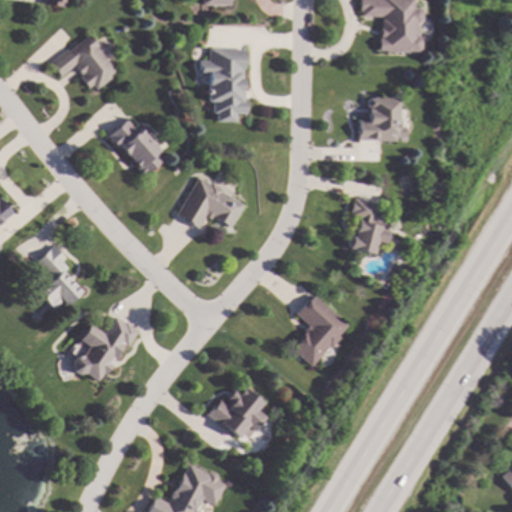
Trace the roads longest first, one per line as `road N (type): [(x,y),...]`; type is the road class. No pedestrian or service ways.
road 1 (trunk): [(511,202),(321,511)]
road 2 (residential): [(208,324),(276,252),(295,198),(300,0)]
road 3 (residential): [(0,93),(116,242),(208,324)]
road 4 (trunk): [(372,511),(511,286)]
road 5 (residential): [(84,511),(146,404),(208,324)]
